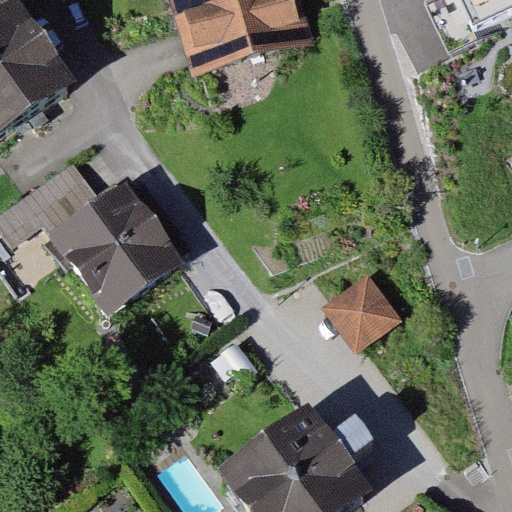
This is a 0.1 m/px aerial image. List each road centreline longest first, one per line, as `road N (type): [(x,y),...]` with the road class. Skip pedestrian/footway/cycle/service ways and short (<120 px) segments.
road 1 (residential): [(372,0),(459,298)]
road 2 (residential): [(459,298),(511,477)]
